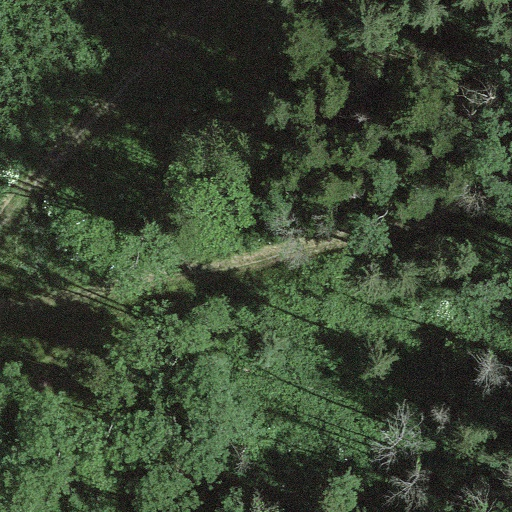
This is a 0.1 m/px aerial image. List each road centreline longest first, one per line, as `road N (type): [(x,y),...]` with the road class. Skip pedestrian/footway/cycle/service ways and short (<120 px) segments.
road 1 (track): [(0,353),(233,259),(492,195),(511,181)]
road 2 (track): [(0,223),(118,77),(202,0)]
